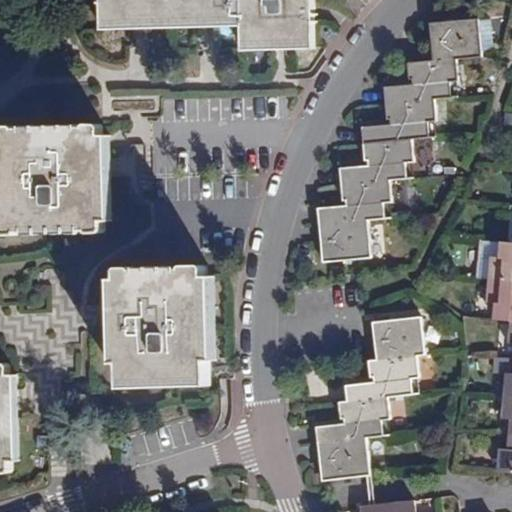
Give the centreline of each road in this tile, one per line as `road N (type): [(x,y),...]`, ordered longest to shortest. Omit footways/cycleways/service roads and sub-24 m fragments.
road 1 (residential): [(404,0),(298,149),(276,210),(257,332),(267,440)]
road 2 (residential): [(267,440),(79,511)]
